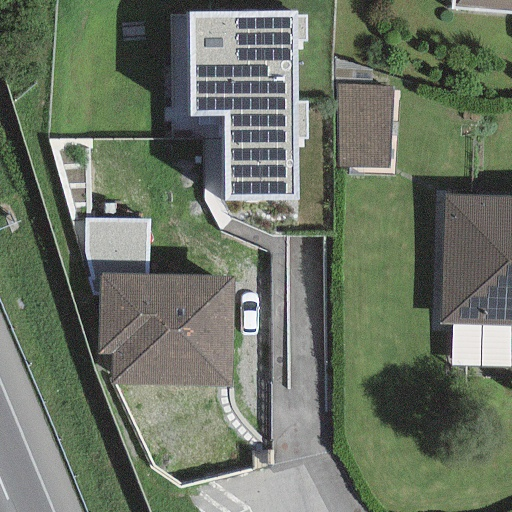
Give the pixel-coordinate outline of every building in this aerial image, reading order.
[(511,0),(452,0),(452,8),(511,13),(511,0)] [(294,13),(188,13),(189,119),(224,118),(224,203),(295,203),(294,13)] [(389,169),(390,88),(337,87),(336,168),(389,169)] [(511,196),(444,194),(438,325),(511,327),(511,196)] [(230,388),(233,280),(100,276),(97,355),(110,355),(109,385),(230,388)]
